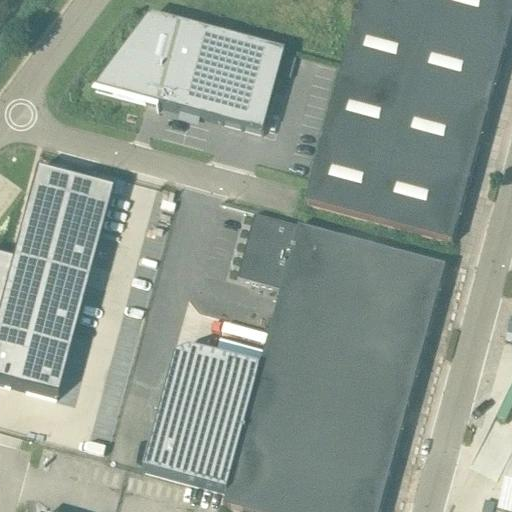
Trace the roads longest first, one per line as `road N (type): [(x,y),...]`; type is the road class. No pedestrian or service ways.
road 1 (unclassified): [(511,210),(431,511)]
road 2 (unclassified): [(96,0),(0,130)]
